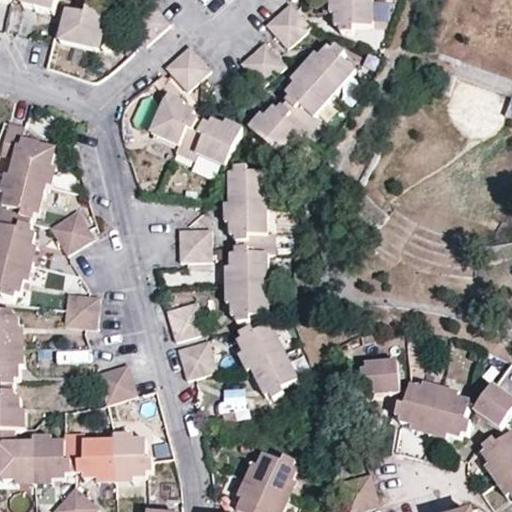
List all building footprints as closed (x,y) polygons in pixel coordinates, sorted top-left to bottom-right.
[(32,11),(56,17),(60,0),(28,0),(26,9),(32,11)] [(357,37),(357,31),(376,31),(376,0),(338,0),(338,19),(338,23),(338,30),(343,30),(343,37),(357,37)] [(151,3),(127,24),(149,49),(173,27),(151,3)] [(270,29),(291,52),(314,30),(293,7),(270,29)] [(70,13),(63,45),(98,54),(102,35),(104,28),(106,22),(100,20),(101,15),(89,12),(88,18),(70,13)] [(98,54),(103,55),(108,37),(102,35),(98,54)] [(289,69),(267,46),(245,68),(266,91),(289,69)] [(181,60),(169,71),(190,95),(214,74),(192,49),(181,60)] [(356,79),(360,75),(345,62),(349,57),(340,49),(335,53),(332,50),(328,55),(323,60),(310,74),(338,99),(342,95),(356,79)] [(306,71),(310,74),(323,60),(319,56),(306,71)] [(293,84),(298,88),(310,74),(306,71),(293,84)] [(298,115),(303,110),(317,123),(318,121),(338,99),(310,74),(298,88),(293,93),(288,98),(293,102),(288,107),(290,108),(298,115)] [(342,95),(351,103),(365,87),(356,79),(342,95)] [(172,98),(169,103),(186,110),(189,105),(172,98)] [(152,136),(181,150),(189,132),(196,134),(200,126),(201,123),(196,120),(198,115),(192,113),(186,110),(169,103),(168,102),(152,136)] [(295,119),(291,124),(304,136),(317,123),(303,110),(298,115),(290,108),(287,112),(295,119)] [(269,121),(256,135),(283,160),(304,136),(291,124),(295,119),(287,112),(285,110),(280,115),(277,112),(274,116),(269,121)] [(269,121),(265,117),(252,132),(256,135),(269,121)] [(304,136),(310,141),(324,127),(318,121),(317,123),(304,136)] [(202,138),(207,140),(199,158),(201,159),(226,171),(242,137),(227,129),(220,126),(214,123),(212,127),(207,125),(205,128),(202,138)] [(242,137),(245,131),(230,123),(227,129),(242,137)] [(11,126),(4,157),(15,161),(12,179),(50,189),(55,171),(61,152),(44,148),(44,145),(25,141),(27,130),(19,128),(11,126)] [(196,134),(189,132),(181,150),(199,158),(207,140),(202,138),(205,128),(200,126),(196,134)] [(181,150),(178,157),(197,166),(201,159),(199,158),(181,150)] [(50,189),(55,190),(60,172),(55,171),(50,189)] [(238,177),(233,177),(234,196),(234,208),(270,207),(269,176),(250,176),(250,171),(238,171),(238,177)] [(2,197),(7,199),(12,179),(6,178),(2,197)] [(12,179),(7,199),(5,210),(0,228),(21,234),(22,227),(33,229),(34,224),(38,225),(39,219),(43,219),(47,202),(50,189),(12,179)] [(270,207),(234,208),(234,228),(234,234),(234,241),(238,241),(238,246),(242,245),(252,246),(252,239),(271,239),(270,207)] [(97,241),(79,214),(52,231),(70,259),(97,241)] [(0,228),(0,260),(32,269),(36,250),(38,244),(40,237),(35,236),(36,230),(33,229),(22,227),(21,234),(0,228)] [(185,266),(215,266),(214,235),(184,235),(184,259),(185,266)] [(279,238),(271,239),(252,239),(252,246),(242,245),(242,252),(252,252),(252,258),(271,258),(279,258),(279,238)] [(41,251),(36,250),(32,269),(37,270),(41,251)] [(238,257),(234,258),(234,264),(234,271),(234,290),(272,289),(272,283),(271,268),(271,263),(271,258),(252,258),(252,252),(242,252),(238,252),(238,257)] [(26,292),(28,285),(32,269),(0,260),(0,292),(6,294),(4,300),(17,303),(19,297),(24,298),(26,292)] [(272,283),(284,283),(284,268),(271,268),(272,283)] [(28,285),(33,286),(37,270),(32,269),(28,285)] [(273,320),(272,289),(234,290),(234,309),(234,314),(235,321),(240,321),(240,327),(253,327),(253,320),(273,320)] [(67,329),(98,332),(102,301),(71,298),(67,329)] [(178,345),(209,336),(199,306),(170,314),(178,345)] [(4,313),(4,321),(0,321),(0,352),(22,353),(22,333),(22,327),(22,320),(17,320),(17,313),(4,313)] [(244,352),(247,357),(256,374),(289,357),(273,328),(257,336),(254,331),(242,337),(245,342),(241,344),(244,352)] [(181,353),(190,384),(220,375),(211,344),(181,353)] [(23,370),(22,353),(0,352),(0,402),(4,402),(4,396),(15,396),(15,389),(18,389),(18,383),(23,383),(23,377),(23,370)] [(247,357),(242,359),(251,377),(256,374),(247,357)] [(289,398),(285,393),(303,384),(289,357),(256,374),(265,393),(269,401),(274,398),(276,405),(289,398)] [(402,380),(400,365),(369,368),(369,374),(370,383),(402,380)] [(99,377),(108,408),(141,399),(131,368),(99,377)] [(371,394),(371,399),(386,398),(403,396),(402,380),(370,383),(371,394)] [(443,396),(444,391),(427,387),(426,392),(443,396)] [(426,392),(413,388),(408,408),(402,407),(399,420),(404,421),(403,426),(409,427),(416,429),(433,434),(443,396),(426,392)] [(462,401),(463,396),(444,391),(443,396),(462,401)] [(478,417),(505,435),(511,423),(511,400),(509,399),(496,391),(478,417)] [(15,396),(4,396),(4,402),(0,402),(0,433),(18,433),(24,433),(24,415),(24,409),(24,401),(18,402),(18,396),(15,396)] [(462,401),(443,396),(433,434),(451,438),(458,440),(464,442),(465,438),(470,439),(474,425),(469,424),(474,404),(462,401)] [(416,429),(414,435),(431,439),(433,434),(416,429)] [(0,449),(1,469),(1,485),(19,485),(37,484),(37,444),(19,444),(18,433),(0,433),(0,449)] [(433,434),(431,439),(449,444),(451,438),(433,434)] [(511,436),(499,445),(496,440),(485,448),(488,453),(484,456),(488,462),(492,467),(503,483),(511,476),(511,436)] [(118,483),(137,483),(143,483),(150,483),(150,476),(155,476),(155,463),(149,463),(149,443),(136,444),(118,444),(118,483)] [(37,444),(37,484),(57,484),(64,484),(70,484),(70,479),(75,479),(75,477),(75,464),(69,464),(69,444),(54,444),(37,444)] [(118,483),(118,444),(86,444),(69,444),(69,464),(75,464),(75,477),(80,477),(80,480),(87,479),(87,483),(95,483),(101,483),(118,483)] [(285,465),(267,457),(261,469),(253,487),(287,503),(295,486),(301,474),(297,472),(299,466),(287,460),(285,465)] [(247,484),(253,487),(261,469),(255,466),(247,484)] [(492,467),(487,470),(498,486),(503,483),(492,467)] [(372,476),(341,484),(348,511),(359,511),(364,511),(380,507),(372,476)] [(511,476),(503,483),(511,495),(511,476)] [(508,500),(511,497),(511,495),(503,483),(498,486),(508,500)] [(253,487),(247,484),(239,501),(245,504),(253,487)] [(287,503),(293,505),(301,489),(295,486),(287,503)] [(283,511),(287,503),(253,487),(245,504),(240,511),(283,511)] [(59,511),(101,511),(77,492),(59,511)] [(283,511),(289,511),(293,505),(287,503),(283,511)]
